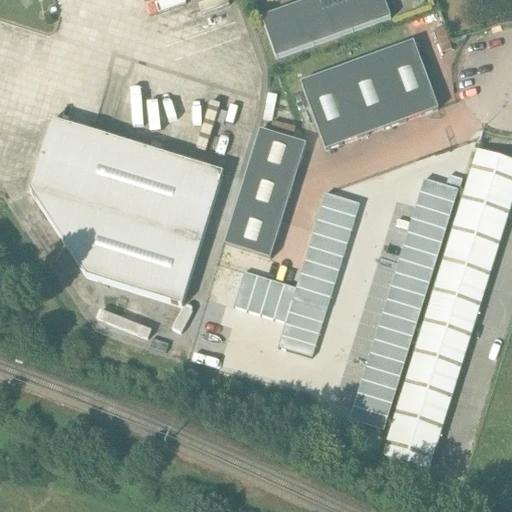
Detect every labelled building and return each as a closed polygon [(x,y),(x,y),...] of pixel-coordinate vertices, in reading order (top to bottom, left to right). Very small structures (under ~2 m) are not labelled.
[(277,60),(391,20),(383,0),(297,0),(299,5),(262,19),(277,60)] [(301,84),(325,152),(438,111),(413,43),(301,84)] [(182,308),(217,194),(223,175),(51,122),(30,193),(87,279),(182,308)] [(224,247),(270,261),(306,146),(260,132),(224,247)] [(511,163),(477,152),(468,183),(511,196),(511,163)] [(449,178),(446,188),(459,192),(463,181),(462,181),(449,178)] [(424,182),(420,195),(455,206),(459,192),(446,188),(424,182)] [(511,203),(511,196),(468,183),(458,213),(504,228),(511,203)] [(420,195),(416,208),(450,219),(455,206),(420,195)] [(326,196),(321,209),(356,220),(360,207),(326,196)] [(416,208),(412,222),(446,233),(450,219),(416,208)] [(321,209),(317,223),(352,233),(356,220),(321,209)] [(504,228),(458,213),(449,244),(495,258),(504,228)] [(412,222),(408,235),(442,246),(446,233),(412,222)] [(317,223),(313,236),(347,247),(352,233),(317,223)] [(408,235),(404,249),(438,259),(442,246),(408,235)] [(313,236),(309,249),(343,260),(347,247),(313,236)] [(495,258),(449,244),(439,275),(485,289),(495,258)] [(309,249),(305,263),(339,273),(343,260),(309,249)] [(404,249),(399,262),(434,273),(438,259),(404,249)] [(399,262),(395,275),(430,286),(434,273),(399,262)] [(305,263),(301,276),(335,287),(339,273),(305,263)] [(234,308),(234,309),(247,313),(258,279),(245,274),(234,308)] [(395,275),(391,289),(425,299),(430,286),(395,275)] [(439,275),(430,305),(476,320),(485,289),(439,275)] [(301,276),(297,290),(331,300),(335,287),(301,276)] [(258,279),(247,313),(261,317),(271,283),(258,279)] [(271,283),(261,317),(274,321),(285,287),(271,283)] [(285,287),(274,321),(286,325),(289,314),(292,303),(296,290),(285,287)] [(391,289),(387,302),(421,313),(425,299),(391,289)] [(296,290),(292,303),(327,314),(331,300),(297,290),(296,291),(296,290)] [(387,302),(383,316),(417,326),(421,313),(387,302)] [(292,303),(289,314),(323,325),(327,314),(292,303)] [(476,320),(430,305),(420,336),(467,350),(476,320)] [(286,325),(285,326),(320,337),(323,325),(289,314),(286,325)] [(383,316),(379,329),(413,339),(417,326),(383,316)] [(285,326),(282,337),(316,348),(320,337),(285,326)] [(379,329),(375,342),(409,353),(413,339),(379,329)] [(467,350),(420,336),(410,366),(457,381),(467,350)] [(282,337),(278,349),(313,359),(316,348),(282,337)] [(375,342),(370,356),(405,366),(409,353),(375,342)] [(370,356),(366,369),(401,380),(405,366),(370,356)] [(410,366),(401,397),(448,411),(457,381),(410,366)] [(366,369),(362,382),(396,393),(401,380),(366,369)] [(362,382),(358,396),(392,406),(396,393),(362,382)] [(358,396),(354,409),(388,420),(392,406),(358,396)] [(448,411),(401,397),(391,427),(438,442),(448,411)] [(354,409),(350,423),(384,433),(388,420),(354,409)] [(429,473),(438,442),(391,427),(382,458),(429,473)]
